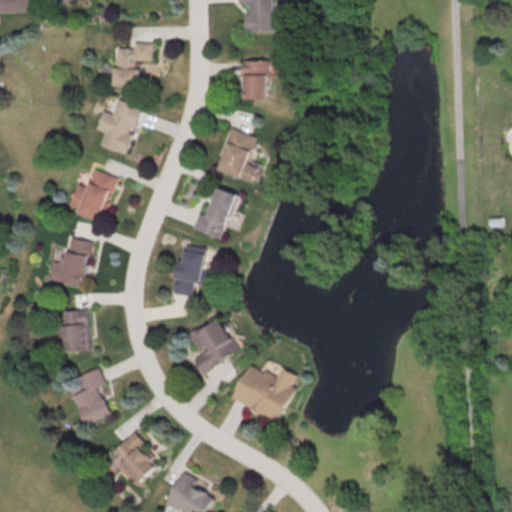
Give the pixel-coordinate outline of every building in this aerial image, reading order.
[(0,0),(0,11),(30,11),(30,0),(0,0)] [(241,0),(241,4),(251,4),(251,32),(275,31),(274,0),(241,0)] [(116,85),(142,86),(143,62),(154,62),(155,42),(131,41),(130,47),(118,47),(116,85)] [(246,99),(270,99),(270,59),(246,59),(246,99)] [(103,146),(130,154),(145,106),(121,98),(115,114),(105,111),(98,130),(107,133),(103,146)] [(258,135),(234,128),(222,171),(256,180),(260,164),(251,162),(258,135)] [(120,177),(97,169),(90,188),(80,185),(72,209),(105,221),(120,177)] [(224,239),(242,195),(222,187),(211,214),(202,211),(196,227),(224,239)] [(86,285),(94,241),(72,237),(68,259),(56,257),(52,279),(86,285)] [(181,257),(174,292),(193,296),(195,285),(202,286),(210,249),(190,245),(187,258),(181,257)] [(68,352),(93,349),(90,309),(64,311),(68,352)] [(202,352),(194,358),(205,375),(243,350),(220,314),(190,334),(202,352)] [(281,423),(300,386),(253,362),(234,398),(281,423)] [(87,424),(112,414),(101,388),(109,385),(101,367),(79,376),(84,390),(74,394),(87,424)] [(141,484),(164,461),(135,432),(112,455),(141,484)] [(186,511),(203,511),(204,510),(209,511),(210,511),(218,497),(197,488),(201,479),(183,471),(169,504),(186,511)]
